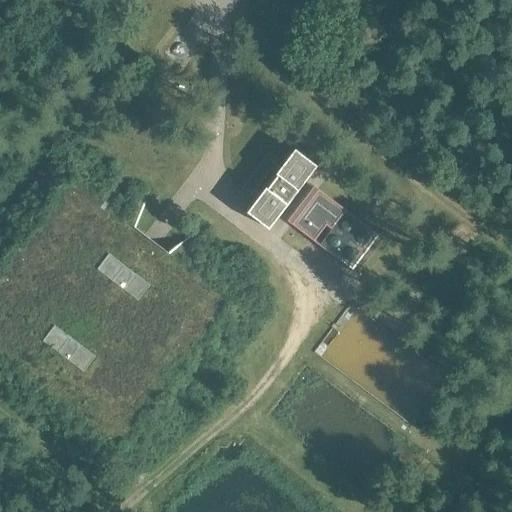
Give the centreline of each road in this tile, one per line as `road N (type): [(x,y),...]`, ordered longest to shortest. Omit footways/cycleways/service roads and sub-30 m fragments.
road 1 (track): [(511,243),(399,162),(224,4)]
road 2 (track): [(128,504),(237,411)]
